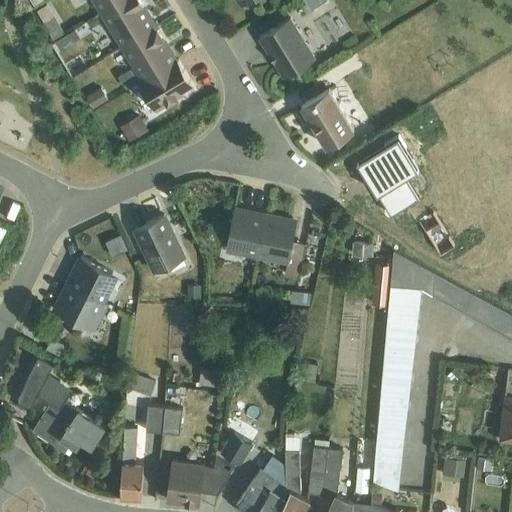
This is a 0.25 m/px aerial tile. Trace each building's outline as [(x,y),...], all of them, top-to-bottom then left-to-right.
[(97,0),(103,10),(118,0),(97,0)] [(118,0),(103,10),(124,44),(157,25),(143,2),(144,1),(144,0),(118,0)] [(304,0),(310,9),(325,0),(304,0)] [(33,20),(43,36),(54,30),(45,13),(33,20)] [(260,35),(270,52),(275,61),(276,60),(285,76),(316,56),(291,16),(260,35)] [(157,25),(124,44),(144,78),(177,58),(172,50),(157,25)] [(177,58),(144,78),(140,80),(156,108),(184,90),(183,88),(193,81),(179,57),(177,58)] [(131,66),(119,74),(127,87),(139,79),(131,66)] [(101,85),(86,94),(94,106),(109,96),(101,85)] [(329,86),(302,103),(327,144),(355,127),(329,86)] [(139,114),(122,124),(130,138),(147,128),(139,114)] [(19,148),(29,152),(37,132),(26,128),(19,148)] [(258,256),(266,214),(235,207),(226,250),(258,256)] [(136,226),(135,226),(155,269),(172,261),(184,255),(164,212),(136,226)] [(266,214),(258,256),(287,262),(285,271),(299,274),(306,241),(294,239),(297,220),(266,214)] [(120,233),(105,239),(112,255),(127,248),(120,233)] [(355,241),(353,254),(371,255),(372,243),(355,241)] [(511,312),(394,247),(373,479),(400,489),(420,287),(511,337),(511,312)] [(76,285),(106,299),(119,273),(90,258),(81,254),(68,281),(76,285)] [(377,264),(374,300),(387,301),(390,265),(377,264)] [(76,285),(68,281),(55,308),(62,311),(96,328),(109,301),(106,299),(76,285)] [(201,283),(188,283),(188,296),(201,296),(201,283)] [(292,289),(290,302),(311,304),(312,291),(292,289)] [(213,304),(197,315),(206,328),(222,317),(213,304)] [(40,320),(35,330),(36,330),(45,334),(48,336),(52,326),(40,320)] [(51,336),(46,347),(59,353),(65,342),(51,336)] [(18,399),(31,406),(39,391),(51,400),(45,411),(35,426),(56,440),(61,432),(72,439),(78,443),(82,436),(93,443),(106,423),(67,397),(74,385),(50,370),(53,363),(39,356),(17,398),(18,399)] [(301,360),(299,375),(315,378),(318,363),(301,360)] [(201,366),(199,382),(219,385),(221,369),(201,366)] [(501,391),(500,402),(504,403),(499,439),(511,440),(511,367),(509,367),(506,392),(501,391)] [(132,371),(127,385),(151,393),(156,379),(132,371)] [(31,406),(18,399),(14,405),(27,412),(31,406)] [(162,429),(165,404),(149,402),(146,428),(162,429)] [(165,404),(162,429),(180,431),(182,406),(165,404)] [(35,426),(45,411),(44,410),(33,427),(66,448),(72,439),(61,432),(56,440),(35,426)] [(125,424),(121,493),(142,494),(144,458),(137,458),(138,425),(125,424)] [(233,430),(221,450),(241,463),(254,442),(233,430)] [(287,483),(275,511),(303,511),(306,511),(310,501),(309,499),(310,496),(301,492),(301,484),(300,434),(295,434),(295,431),(285,431),(287,483)] [(324,492),(329,445),(329,439),(315,437),(309,490),(324,492)] [(329,445),(324,492),(330,493),(334,493),(326,511),(351,511),(353,499),(353,497),(335,489),(342,447),(338,446),(329,445)] [(445,455),(442,472),(464,475),(466,458),(463,458),(463,453),(451,452),(451,456),(445,455)] [(173,456),(168,498),(199,502),(201,489),(218,491),(233,465),(216,455),(215,464),(205,462),(205,460),(173,456)] [(358,465),(356,489),(369,490),(371,466),(358,465)] [(275,511),(287,483),(261,466),(236,503),(249,511),(275,511)] [(351,511),(394,511),(372,501),(353,499),(351,511)]
